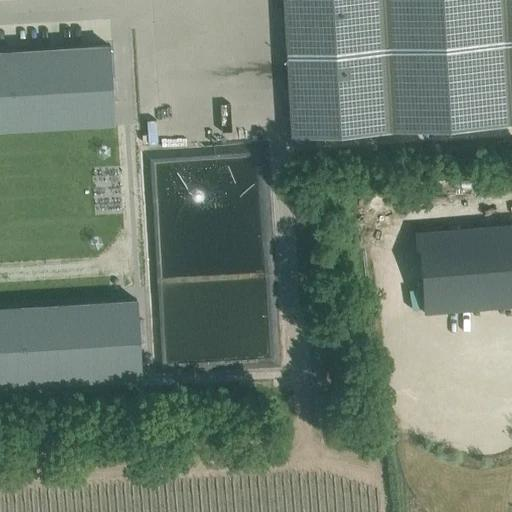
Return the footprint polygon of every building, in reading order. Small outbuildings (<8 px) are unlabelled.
[(511,0),(274,0),(283,123),(511,107),(511,0)] [(110,45),(0,51),(0,128),(114,122),(110,45)] [(511,228),(419,235),(426,317),(511,309),(511,228)] [(0,384),(141,376),(137,299),(0,307),(0,384)] [(511,511),(511,434),(481,437),(487,511),(511,511)]
